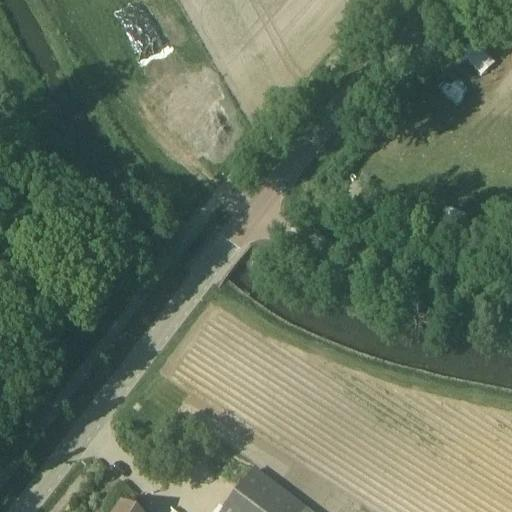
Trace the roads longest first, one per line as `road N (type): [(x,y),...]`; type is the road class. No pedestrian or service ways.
road 1 (tertiary): [(17,511),(249,209)]
road 2 (tertiary): [(249,209),(416,25),(449,0)]
road 3 (unclassified): [(511,310),(360,259),(249,209)]
